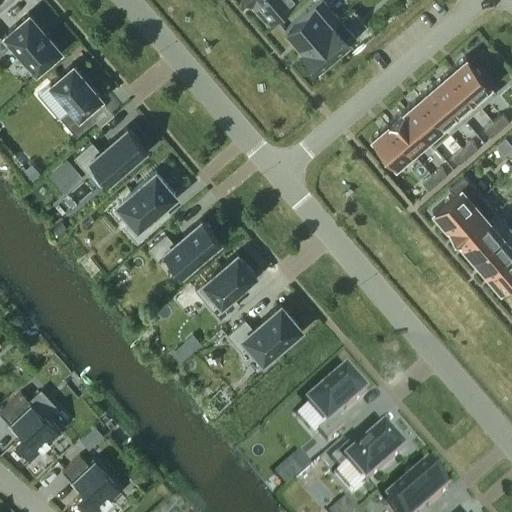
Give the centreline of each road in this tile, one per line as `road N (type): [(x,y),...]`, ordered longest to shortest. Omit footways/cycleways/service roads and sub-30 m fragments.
road 1 (residential): [(511,446),(277,176)]
road 2 (residential): [(479,0),(277,176)]
road 3 (residential): [(277,176),(128,0)]
